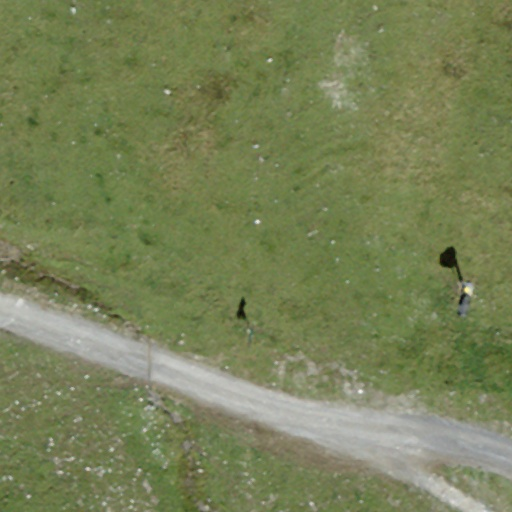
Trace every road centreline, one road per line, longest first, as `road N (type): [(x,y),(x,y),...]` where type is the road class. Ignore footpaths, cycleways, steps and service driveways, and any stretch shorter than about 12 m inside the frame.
road 1 (track): [(0,309),(242,400),(352,428)]
road 2 (track): [(511,459),(465,439),(352,428)]
road 3 (track): [(352,428),(476,511)]
